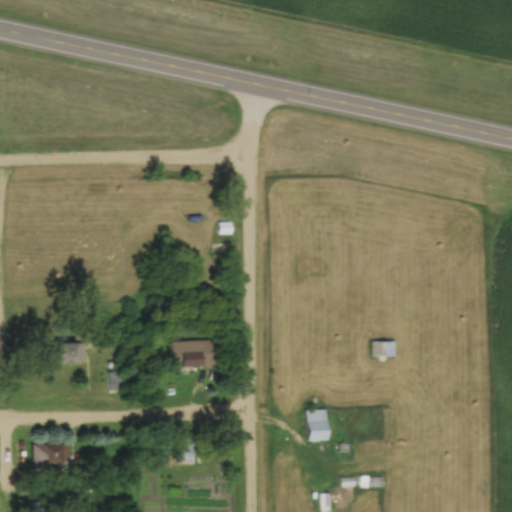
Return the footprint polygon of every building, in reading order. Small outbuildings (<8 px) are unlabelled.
[(212,221),(212,233),(228,232),(228,220),(212,221)] [(392,340),(368,340),(368,355),(392,355),(392,340)] [(84,342),(49,342),(49,361),(84,361),(84,342)] [(167,365),(203,366),(203,350),(167,350),(167,365)] [(121,388),(121,369),(105,369),(105,388),(121,388)] [(300,438),(324,438),(324,407),(300,407),(300,438)] [(172,456),(193,456),(193,433),(172,433),(172,456)] [(28,443),(28,466),(60,466),(60,443),(28,443)] [(231,470),(231,456),(211,456),(212,470),(231,470)] [(381,475),(359,475),(359,485),(381,485),(381,475)]
